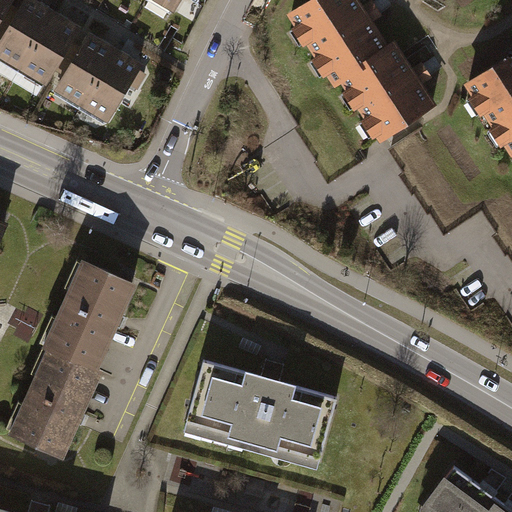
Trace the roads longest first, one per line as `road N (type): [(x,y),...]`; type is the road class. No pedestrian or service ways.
road 1 (secondary): [(146,215),(511,407)]
road 2 (residential): [(146,215),(246,0)]
road 3 (secondary): [(0,150),(146,215)]
